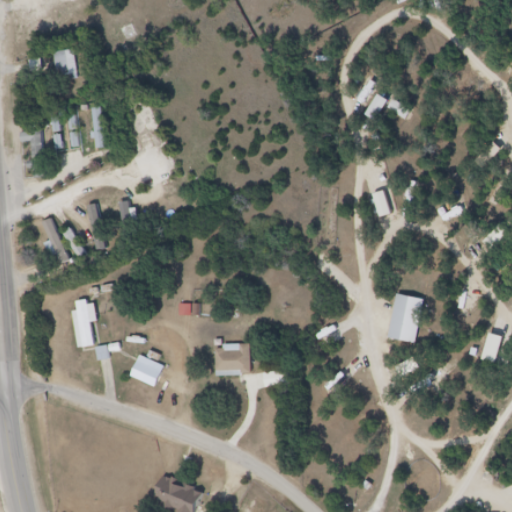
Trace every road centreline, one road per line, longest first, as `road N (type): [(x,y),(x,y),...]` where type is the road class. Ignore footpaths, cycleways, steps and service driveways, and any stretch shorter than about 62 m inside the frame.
road 1 (residential): [(322,511),(255,460),(166,419),(58,384),(5,390)]
road 2 (primary): [(22,487),(0,310)]
